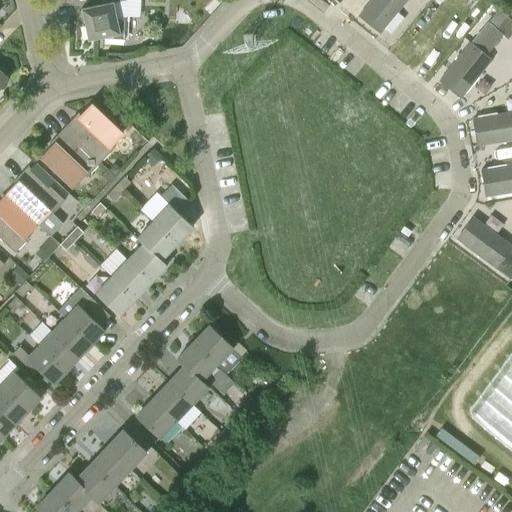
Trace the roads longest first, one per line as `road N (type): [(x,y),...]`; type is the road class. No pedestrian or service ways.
road 1 (residential): [(207,276),(281,338),(346,338),(367,328),(464,188),(445,113),(309,0)]
road 2 (residential): [(0,489),(207,276)]
road 3 (residential): [(207,276),(221,239),(180,63)]
road 4 (residential): [(180,63),(50,83)]
